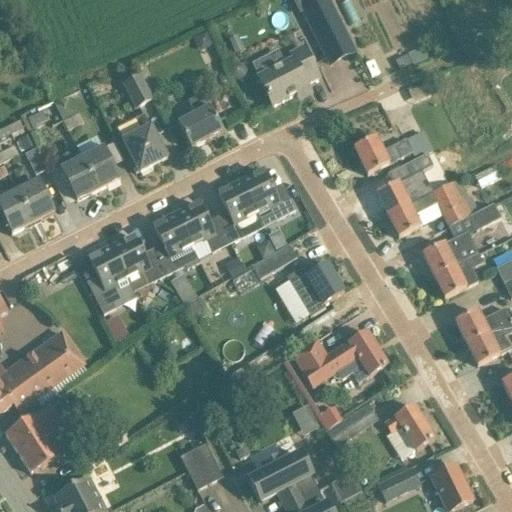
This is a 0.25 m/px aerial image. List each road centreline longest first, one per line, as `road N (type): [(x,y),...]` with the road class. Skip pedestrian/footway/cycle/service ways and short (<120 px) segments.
road 1 (residential): [(511,507),(455,402),(282,139)]
road 2 (residential): [(282,139),(0,281)]
road 3 (track): [(392,87),(511,34)]
road 4 (residential): [(282,139),(392,87)]
